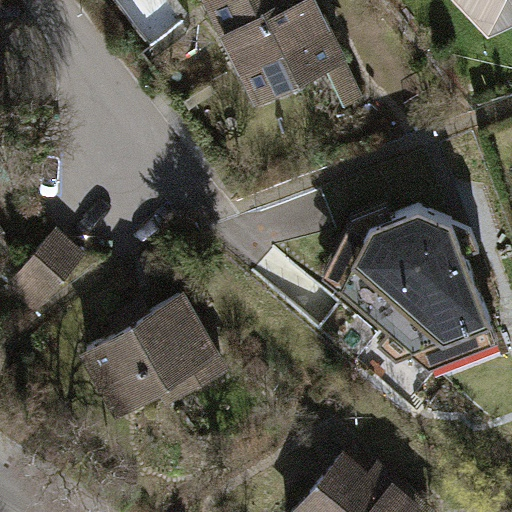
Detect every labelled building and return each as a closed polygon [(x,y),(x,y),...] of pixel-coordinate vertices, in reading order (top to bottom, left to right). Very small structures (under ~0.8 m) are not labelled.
[(200,0),(254,110),(353,62),(322,0),(200,0)] [(511,0),(469,0),(490,21),(511,11),(511,0)] [(499,326),(465,241),(477,237),(470,219),(418,193),(394,201),(389,189),(352,202),(322,258),(427,354),(499,326)] [(60,223),(8,283),(36,308),(89,249),(60,223)] [(231,365),(185,288),(144,312),(137,302),(115,315),(122,326),(78,353),(115,414),(163,385),(172,400),(231,365)] [(370,471),(343,448),(285,511),(429,511),(434,507),(381,460),(370,471)]
